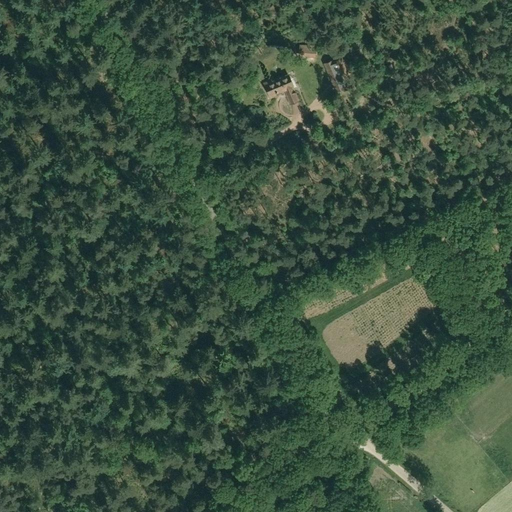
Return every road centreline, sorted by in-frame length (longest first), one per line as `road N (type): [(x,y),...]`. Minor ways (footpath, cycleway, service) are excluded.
road 1 (unclassified): [(446,511),(307,396),(95,0)]
road 2 (track): [(254,511),(511,310)]
road 3 (track): [(214,429),(0,458)]
